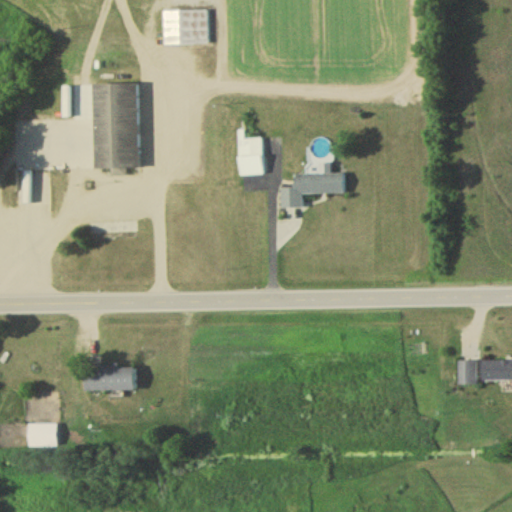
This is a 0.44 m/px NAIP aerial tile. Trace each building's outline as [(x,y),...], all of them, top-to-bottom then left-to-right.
[(210,13),(166,13),(166,48),(210,48),(210,13)] [(128,174),(128,172),(141,172),(141,87),(96,87),(96,174),(128,174)] [(265,179),(264,141),(242,142),(242,180),(265,179)] [(346,177),(296,177),(296,196),(346,196),(346,177)] [(511,363),(483,364),(483,384),(511,384),(511,363)] [(478,364),(459,364),(459,387),(478,387),(478,364)] [(138,393),(138,369),(86,369),(86,393),(138,393)] [(58,427),(30,427),(30,451),(58,451),(58,427)]
